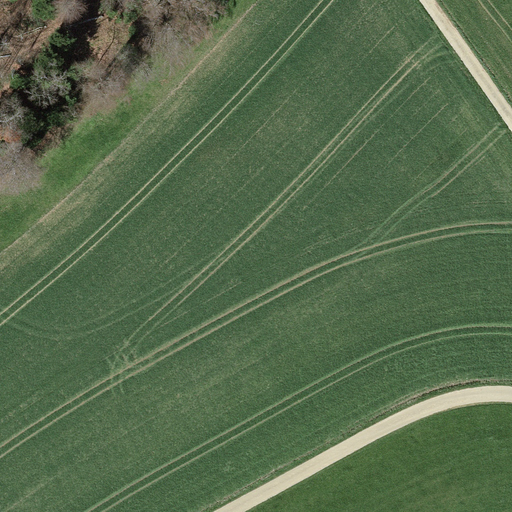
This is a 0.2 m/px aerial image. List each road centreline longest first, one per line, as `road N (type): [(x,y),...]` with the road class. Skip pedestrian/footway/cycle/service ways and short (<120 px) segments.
road 1 (track): [(511,396),(407,416),(235,511)]
road 2 (track): [(423,0),(511,127)]
